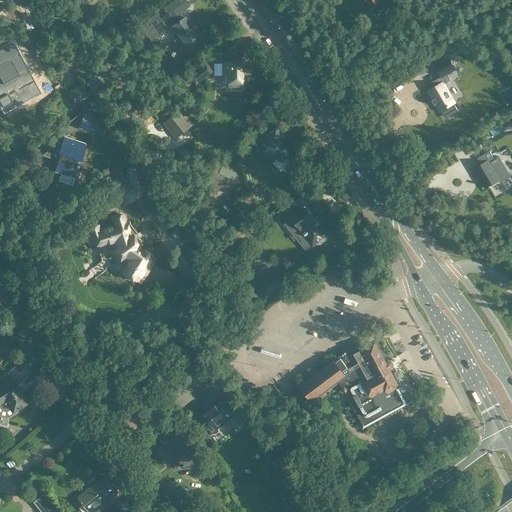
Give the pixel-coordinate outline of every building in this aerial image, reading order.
[(63,0),(54,5),(62,19),(71,14),(69,11),(86,0),(63,0)] [(140,27),(151,42),(168,30),(163,24),(172,18),(176,24),(172,27),(180,37),(173,42),(183,56),(191,51),(186,44),(197,36),(185,18),(184,19),(180,13),(189,7),(184,0),(177,0),(165,9),(169,14),(161,20),(157,15),(140,27)] [(381,0),(379,2),(379,1),(380,0),(365,0),(371,7),(373,6),(374,6),(373,11),(375,14),(378,12),(379,10),(386,11),(390,7),(390,0),(394,1),(395,0),(381,0)] [(80,21),(73,25),(77,33),(84,29),(80,21)] [(100,54),(108,48),(104,42),(95,48),(100,54)] [(23,68),(25,72),(28,70),(38,65),(40,65),(50,80),(60,77),(61,76),(44,46),(39,49),(32,53),(36,61),(23,68)] [(17,57),(2,65),(0,65),(0,98),(5,95),(12,107),(22,102),(16,91),(34,81),(32,77),(28,70),(25,72),(23,68),(17,57)] [(456,69),(448,57),(434,65),(441,77),(441,78),(447,74),(456,69)] [(195,85),(213,72),(205,62),(188,76),(195,85)] [(242,84),(242,74),(250,74),(250,63),(225,62),(225,73),(225,83),(229,83),(229,84),(242,84)] [(454,103),(450,96),(443,84),(451,80),(447,74),(441,78),(441,77),(429,84),(432,90),(429,92),(433,100),(431,101),(432,101),(435,105),(434,105),(434,106),(436,105),(440,111),(440,110),(441,112),(442,111),(446,117),(449,115),(450,116),(458,112),(453,103),(454,103)] [(98,82),(94,77),(87,83),(90,88),(98,82)] [(81,108),(91,104),(86,93),(76,97),(81,108)] [(68,123),(86,129),(86,130),(96,133),(103,114),(85,108),(85,109),(68,123)] [(191,127),(178,111),(163,123),(175,139),(191,127)] [(133,117),(131,121),(141,127),(143,123),(133,117)] [(278,159),(288,150),(278,137),(282,134),(277,129),(265,139),(267,141),(265,143),(278,159)] [(64,137),(64,139),(60,138),(61,139),(44,156),(43,155),(42,156),(56,161),(56,162),(58,163),(55,172),(61,174),(59,181),(85,190),(85,189),(85,169),(86,170),(86,169),(79,167),(86,144),(64,137)] [(479,158),(483,164),(473,169),(478,176),(479,176),(481,180),(480,181),(485,189),(488,187),(489,188),(491,187),(490,186),(499,181),(500,183),(511,177),(499,156),(494,159),(490,152),(479,158)] [(217,165),(212,177),(222,182),(225,177),(233,181),(236,174),(217,165)] [(131,202),(144,194),(137,167),(127,169),(128,175),(119,181),(116,179),(110,187),(131,202)] [(238,190),(224,185),(221,195),(234,200),(238,190)] [(312,248),(316,245),(320,246),(325,242),(325,238),(329,234),(321,225),(320,226),(306,209),(298,216),(293,210),(280,220),(293,235),(300,230),(303,234),(301,235),(312,248)] [(120,260),(124,257),(125,256),(131,260),(122,274),(135,281),(135,280),(137,282),(153,257),(151,255),(142,249),(142,250),(137,247),(140,244),(133,236),(130,239),(128,233),(129,233),(126,223),(125,223),(123,215),(113,218),(115,226),(100,231),(98,226),(88,229),(91,239),(94,238),(97,247),(116,241),(118,248),(113,252),(120,260)] [(105,267),(99,272),(102,276),(108,271),(105,267)] [(285,284),(277,274),(265,283),(273,294),(285,284)] [(351,301),(352,295),(341,292),(340,298),(331,296),(329,303),(342,306),(344,300),(351,301)] [(300,386),(311,401),(311,400),(337,380),(342,388),(342,389),(344,386),(348,389),(347,391),(351,399),(348,401),(363,428),(406,404),(397,389),(399,388),(389,370),(392,369),(393,366),(391,363),(388,362),(385,363),(375,343),(362,350),(361,348),(353,352),(354,354),(349,357),(345,353),(300,386)] [(19,388),(18,389),(12,379),(0,386),(0,415),(7,417),(14,413),(14,412),(27,404),(21,393),(22,392),(19,388)] [(211,433),(213,434),(214,434),(216,434),(218,433),(219,431),(219,429),(218,427),(235,413),(223,398),(197,419),(210,434),(211,433)] [(163,447),(158,451),(159,455),(164,462),(169,464),(173,460),(178,461),(181,458),(181,454),(188,448),(188,443),(179,433),(170,441),(166,439),(162,442),(163,447)] [(267,453),(270,458),(276,455),(272,449),(267,453)] [(135,488),(125,477),(123,473),(114,481),(126,495),(135,488)] [(92,511),(118,491),(105,476),(78,498),(89,511),(92,511)] [(136,495),(131,499),(134,504),(131,506),(134,511),(143,504),(136,495)]
